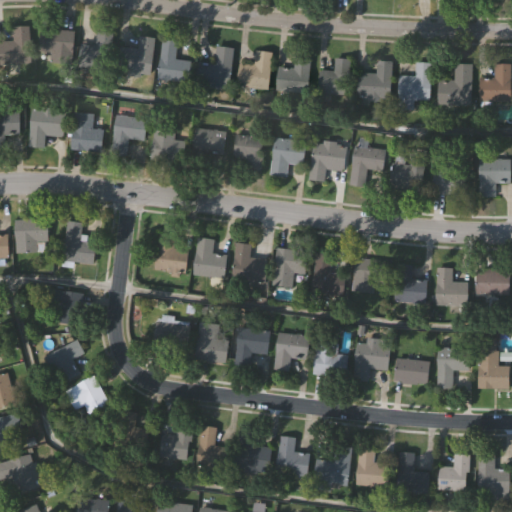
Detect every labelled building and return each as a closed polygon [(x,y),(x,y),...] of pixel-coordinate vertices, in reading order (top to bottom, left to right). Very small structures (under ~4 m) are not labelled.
[(29,25),(30,62),(0,62),(0,40),(12,40),(12,25),(29,25)] [(72,62),(44,61),(44,52),(40,52),(41,28),(74,29),(72,62)] [(80,43),(95,44),(96,30),(113,31),(110,69),(79,67),(80,43)] [(124,47),(137,48),(139,35),(155,37),(150,74),(121,70),(124,47)] [(175,59),(190,60),(188,81),(158,78),(161,38),(176,39),(175,59)] [(229,87),(198,84),(200,62),(214,63),(215,45),(233,47),(229,87)] [(268,88),(237,86),(239,61),(254,62),(255,50),(271,51),(268,88)] [(310,54),(308,92),(275,90),(277,66),(293,67),(294,53),(310,54)] [(349,58),(347,94),(317,92),(319,68),(333,69),(334,57),(349,58)] [(391,60),(390,99),(357,98),(358,72),(376,73),(376,60),(391,60)] [(398,100),(399,74),(414,75),(414,61),(431,61),(429,101),(398,100)] [(437,80),(453,80),(453,62),(471,62),(471,104),(437,104),(437,80)] [(493,77),(493,62),(510,62),(511,101),(479,102),(479,78),(493,77)] [(64,108),(63,135),(44,134),(44,146),(29,146),(30,107),(64,108)] [(0,110),(19,110),(19,134),(3,134),(3,147),(0,147),(0,110)] [(102,128),(102,150),(72,149),(73,111),(93,112),(92,128),(102,128)] [(127,154),(111,152),(114,114),(147,117),(145,141),(128,140),(127,154)] [(176,129),(174,139),(186,140),(183,162),(151,158),(155,126),(176,129)] [(224,154),(190,151),(193,127),(227,131),(224,154)] [(259,170),(232,166),(237,133),(264,137),(259,170)] [(270,174),(273,138),(305,140),(303,163),(287,162),(286,175),(270,174)] [(309,180),(312,140),(346,142),(344,170),(325,168),(325,181),(309,180)] [(350,185),(352,145),(385,147),(383,169),(366,168),(365,186),(350,185)] [(420,190),(391,186),(395,156),(408,158),(409,147),(425,150),(420,190)] [(478,195),(478,158),(510,158),(510,181),(495,181),(495,195),(478,195)] [(432,193),(432,170),(466,170),(466,193),(432,193)] [(14,218),(48,218),(48,240),(36,240),(36,252),(14,252),(14,218)] [(61,259),(67,220),(82,222),(79,240),(96,243),(93,264),(61,259)] [(154,269),(157,231),(175,232),(174,247),(188,248),(186,272),(154,269)] [(8,258),(0,258),(0,233),(8,233),(8,258)] [(214,238),(212,252),(226,254),(223,277),(192,273),(197,236),(214,238)] [(231,282),(235,243),(249,244),(248,255),(269,257),(266,286),(231,282)] [(305,273),(292,272),(291,286),(272,285),(276,247),(307,250),(305,273)] [(315,252),(331,254),(329,272),(344,273),(342,295),(311,292),(315,252)] [(373,292),(352,291),(354,258),(388,260),(386,283),(374,283),(373,292)] [(423,301),(394,301),(395,262),(412,263),(412,278),(423,278),(423,301)] [(452,280),(468,280),(467,304),(435,304),(435,266),(452,266),(452,280)] [(509,268),(509,295),(474,295),(474,268),(509,268)] [(44,289),(78,291),(76,325),(42,323),(44,289)] [(156,316),(189,321),(186,345),(152,340),(156,316)] [(228,338),(226,361),(194,358),(198,319),(218,321),(217,336),(228,338)] [(268,352),(250,351),(249,364),(234,363),(237,326),(270,329),(268,352)] [(309,334),(306,358),(289,356),(288,370),(273,368),(277,331),(309,334)] [(387,368),(369,366),(367,379),(352,378),(356,341),(365,342),(365,336),(390,339),(387,368)] [(509,386),(477,386),(478,336),(497,336),(497,364),(509,364),(509,386)] [(61,382),(46,354),(76,337),(84,351),(71,358),(78,372),(61,382)] [(345,375),(313,373),(315,340),(337,342),(336,352),(347,353),(345,375)] [(452,387),(436,387),(436,346),(468,346),(468,368),(452,368),(452,387)] [(394,381),(394,358),(428,358),(428,381),(394,381)] [(0,406),(0,373),(7,372),(14,403),(0,406)] [(81,413),(68,387),(94,375),(107,401),(81,413)] [(0,415),(18,412),(22,432),(10,434),(12,446),(0,448),(0,415)] [(149,422),(146,450),(96,444),(100,416),(149,422)] [(200,424),(216,425),(214,444),(230,445),(228,468),(196,464),(200,424)] [(161,431),(176,433),(176,427),(190,429),(186,458),(158,455),(161,431)] [(276,472),(279,434),(295,435),(293,450),(309,451),(307,474),(276,472)] [(269,470),(237,470),(237,440),(270,441),(269,470)] [(318,480),(319,458),(330,458),(331,440),(350,442),(348,481),(318,480)] [(372,461),(384,461),(382,485),(355,483),(358,446),(373,447),(372,461)] [(41,484),(15,492),(13,485),(1,488),(0,484),(0,460),(30,451),(41,484)] [(428,469),(428,490),(397,490),(397,451),(413,451),(413,469),(428,469)] [(468,453),(467,489),(437,488),(437,465),(452,465),(453,453),(468,453)] [(477,493),(477,453),(494,453),(494,468),(509,468),(509,493),(477,493)] [(75,511),(76,497),(107,498),(106,511),(75,511)] [(191,502),(190,511),(156,511),(158,499),(191,502)] [(38,511),(12,511),(35,503),(38,511)] [(123,511),(123,503),(145,503),(145,511),(123,511)]
